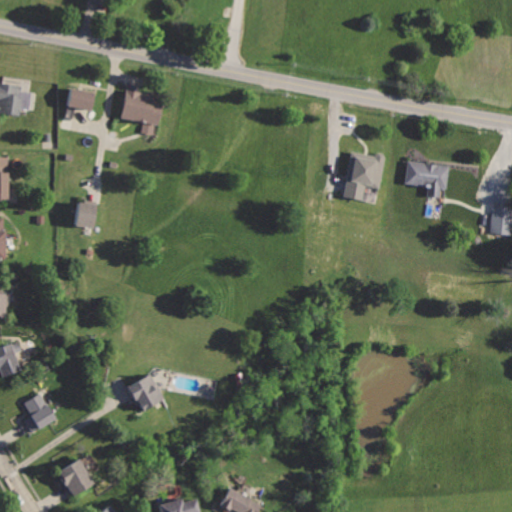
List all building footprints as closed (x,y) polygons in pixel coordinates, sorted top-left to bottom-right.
[(0,77),(0,113),(16,115),(17,109),(31,111),(33,92),(23,90),(24,81),(0,77)] [(72,84),(66,105),(90,111),(95,90),(72,84)] [(128,88),(123,117),(143,121),(140,135),(158,138),(166,94),(128,88)] [(338,141),(337,160),(380,164),(381,144),(338,141)] [(378,187),(384,155),(349,150),(342,196),(361,199),(363,185),(378,187)] [(0,155),(0,201),(9,201),(10,155),(0,155)] [(405,158),(402,183),(426,186),(425,196),(438,198),(440,186),(447,187),(450,163),(405,158)] [(80,198),(75,223),(95,227),(99,202),(94,201),(80,198)] [(511,204),(492,202),(488,234),(511,237),(511,204)] [(0,344),(0,368),(4,377),(22,368),(16,354),(24,350),(18,336),(0,344)] [(127,383),(132,391),(143,411),(166,398),(151,370),(127,383)] [(42,391),(26,401),(33,412),(23,419),(33,434),(59,416),(42,391)] [(58,470),(75,494),(94,480),(78,456),(58,470)] [(230,485),(222,504),(240,511),(259,511),(265,500),(230,485)] [(158,501),(161,511),(201,511),(197,498),(186,499),(183,493),(158,501)] [(97,511),(117,511),(109,502),(97,511)]
